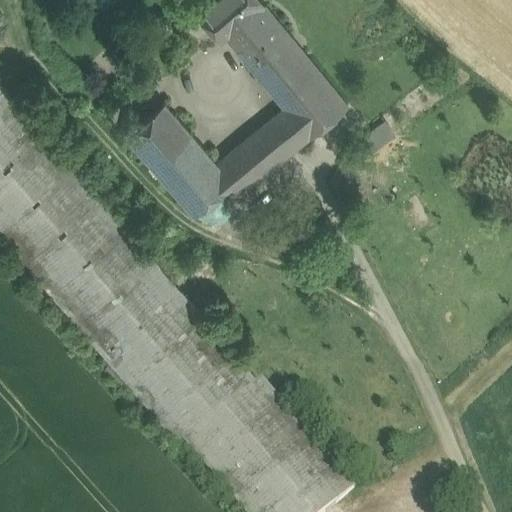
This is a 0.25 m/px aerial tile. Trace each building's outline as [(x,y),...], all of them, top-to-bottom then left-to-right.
[(265,2),(262,0),(208,0),(196,11),(220,40),(225,35),(236,49),(275,16),(264,3),(265,2)] [(308,56),(275,16),(236,49),(283,106),(268,118),(245,137),(270,167),(348,103),(308,56)] [(362,91),(323,44),(308,56),(348,103),(362,91)] [(328,511),(354,490),(1,81),(0,82),(0,232),(241,511),(328,511)] [(199,114),(178,88),(164,101),(185,126),(199,114)] [(185,126),(164,101),(125,134),(194,213),(230,182),(185,126)] [(245,137),(230,150),(199,114),(185,126),(230,182),(240,193),(270,167),(245,137)] [(386,118),(377,125),(386,137),(395,130),(386,118)]
